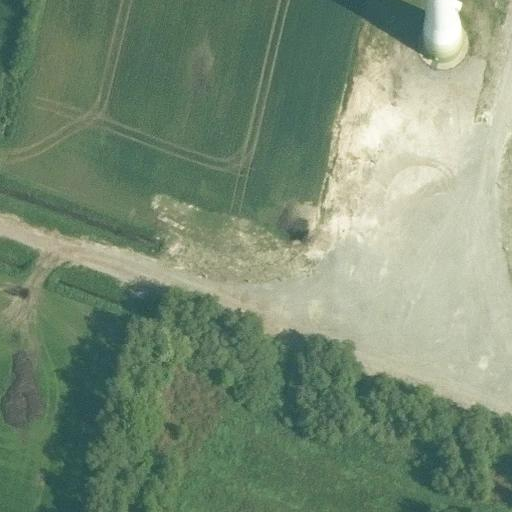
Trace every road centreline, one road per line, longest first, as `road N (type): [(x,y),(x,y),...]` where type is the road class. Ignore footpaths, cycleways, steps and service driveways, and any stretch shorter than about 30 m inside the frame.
road 1 (unclassified): [(0,229),(511,415)]
road 2 (track): [(511,47),(425,384)]
